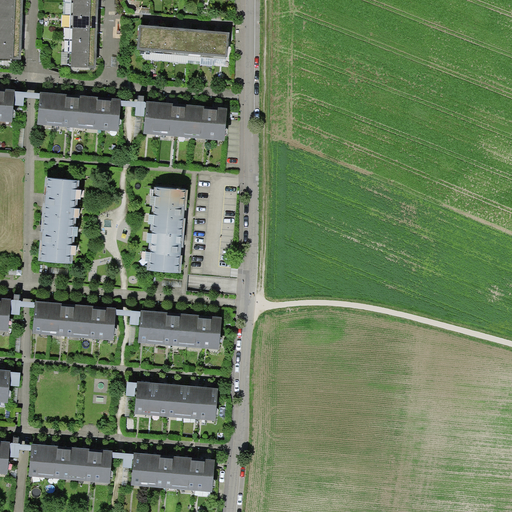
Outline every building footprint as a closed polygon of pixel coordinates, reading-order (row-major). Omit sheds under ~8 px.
[(0,0),(0,7),(20,8),(20,0),(0,0)] [(96,16),(96,4),(71,3),(70,15),(96,16)] [(0,20),(20,21),(20,8),(0,7),(0,20)] [(95,28),(96,16),(70,15),(70,28),(95,28)] [(0,32),(19,33),(20,21),(0,20),(0,32)] [(155,27),(142,26),(140,52),(152,53),(155,27)] [(167,28),(155,27),(152,53),(165,54),(167,28)] [(95,41),(95,28),(70,28),(69,40),(95,41)] [(180,29),(167,28),(165,54),(177,55),(180,29)] [(192,31),(180,29),(177,55),(190,56),(192,31)] [(205,32),(192,31),(190,56),(202,57),(205,32)] [(0,45),(19,46),(19,33),(0,32),(0,45)] [(217,33),(205,32),(202,57),(215,58),(217,33)] [(229,34),(217,33),(215,58),(227,59),(229,34)] [(95,53),(95,41),(69,40),(69,53),(95,53)] [(0,57),(18,58),(19,46),(0,45),(0,57)] [(94,66),(95,53),(69,53),(69,65),(94,66)] [(13,92),(0,91),(0,119),(11,121),(13,92)] [(121,102),(41,95),(39,123),(119,130),(121,102)] [(228,111),(148,104),(146,133),(226,139),(228,111)] [(77,179),(47,177),(46,197),(42,239),(40,259),(70,262),(77,179)] [(186,189),(156,186),(149,269),(179,272),(181,251),(184,210),(186,189)] [(11,298),(0,296),(0,325),(8,326),(11,298)] [(116,307),(37,300),(34,329),(114,336),(116,307)] [(222,317),(143,310),(140,339),(220,345),(222,317)] [(11,370),(0,368),(0,397),(8,398),(11,370)] [(219,388),(139,381),(137,409),(216,416),(219,388)] [(9,442),(0,440),(0,469),(7,470),(9,442)] [(113,451),(33,444),(30,472),(110,479),(113,451)] [(216,460),(136,453),(133,481),(213,488),(216,460)]
